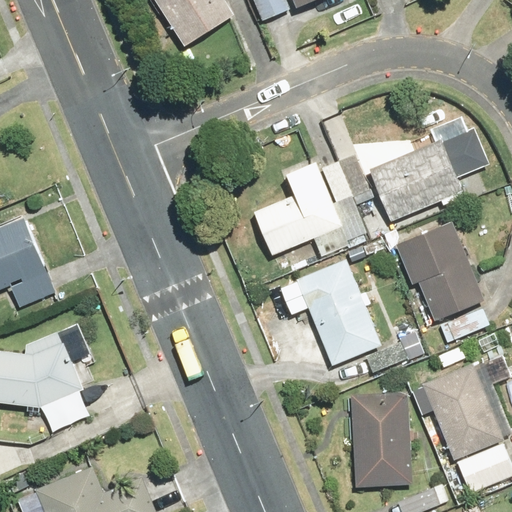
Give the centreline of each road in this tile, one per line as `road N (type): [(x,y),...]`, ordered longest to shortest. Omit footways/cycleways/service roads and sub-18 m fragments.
road 1 (residential): [(101,116),(328,19),(404,20),(467,59),(511,124)]
road 2 (tertiary): [(101,116),(265,511)]
road 3 (tertiary): [(53,0),(101,116)]
